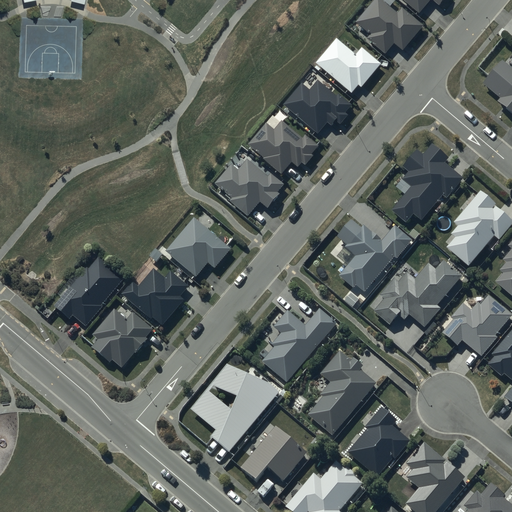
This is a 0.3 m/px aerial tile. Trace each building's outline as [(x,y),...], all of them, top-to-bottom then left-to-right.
[(400,15),(382,0),(377,0),(358,23),(373,35),(369,39),(388,55),(397,45),(405,51),(426,27),(405,9),(400,15)] [(404,0),(421,14),(432,0),(433,0),(441,6),(445,0),(404,0)] [(357,55),(338,39),(317,64),(353,94),(360,86),(363,88),(383,65),(363,48),(357,55)] [(511,69),(501,61),(481,85),(498,99),(496,102),(511,114),(511,69)] [(312,91),(304,84),(285,106),(319,135),(329,123),(334,127),(338,122),(342,125),(350,116),(347,113),(353,106),(340,95),(338,97),(320,81),(312,91)] [(304,139),(283,121),(275,130),(268,124),(250,146),(265,159),(265,160),(283,175),(294,162),(300,167),(303,163),(307,165),(315,156),(313,154),(320,147),(306,136),(304,139)] [(448,159),(431,145),(422,156),(416,150),(402,168),(408,173),(402,181),(411,188),(391,212),(405,224),(412,215),(421,222),(441,197),(446,200),(463,179),(444,164),(448,159)] [(270,178),(249,161),(240,171),(233,165),(216,185),(234,200),(232,202),(250,217),(262,203),(269,209),(281,194),(279,193),(285,186),(272,175),(270,178)] [(469,267),(494,237),(499,241),(511,225),(511,220),(495,207),(496,205),(480,192),(453,224),(457,227),(450,235),(454,238),(446,248),(469,267)] [(231,248),(194,217),(166,251),(196,276),(208,263),(214,268),(231,248)] [(411,241),(394,227),(382,242),(362,225),(359,229),(350,221),(336,237),(345,245),(343,248),(355,257),(338,277),(353,289),(356,285),(365,293),(394,258),(396,260),(411,241)] [(511,242),(508,248),(511,250),(503,261),(506,264),(500,272),(503,274),(495,284),(511,297),(511,242)] [(124,280),(99,258),(89,270),(88,269),(55,307),(70,320),(73,316),(86,328),(104,308),(102,306),(124,280)] [(462,276),(443,260),(434,270),(427,264),(414,279),(406,273),(397,283),(393,280),(379,296),(383,300),(373,312),(390,327),(399,316),(404,321),(409,315),(424,328),(440,308),(437,306),(462,276)] [(164,277),(153,269),(138,287),(131,282),(121,294),(161,327),(184,299),(180,296),(189,285),(170,270),(164,277)] [(511,317),(487,297),(480,306),(477,304),(470,312),(462,305),(450,319),(453,322),(442,334),(457,347),(461,342),(480,358),(497,339),(494,337),(511,317)] [(154,330),(134,313),(128,320),(115,310),(93,336),(99,341),(93,348),(111,363),(114,360),(124,369),(137,353),(138,354),(149,340),(147,339),(154,330)] [(287,384),(336,324),(318,310),(305,326),(287,311),(273,328),(281,334),(271,346),(274,348),(261,363),(287,384)] [(511,331),(491,356),(493,358),(487,366),(500,378),(502,375),(511,382),(511,387),(503,399),(511,405),(511,331)] [(332,437),(375,385),(359,371),(362,367),(352,359),(350,362),(339,353),(320,376),(329,384),(320,396),(324,399),(308,418),(332,437)] [(227,365),(189,411),(216,433),(210,439),(229,455),(279,394),(268,385),(227,365)] [(367,431),(348,453),(376,477),(392,458),(394,460),(410,442),(391,426),(395,421),(381,409),(364,429),(367,431)] [(239,469),(255,482),(266,470),(283,483),(307,454),(275,427),(239,469)] [(417,489),(404,505),(412,511),(435,511),(464,478),(446,463),(443,467),(441,465),(444,461),(423,444),(405,465),(412,471),(405,479),(417,489)] [(284,508),(289,511),(339,511),(362,485),(354,478),(356,476),(345,468),(344,470),(335,463),(320,481),(313,474),(284,508)] [(511,511),(511,507),(502,499),(504,496),(490,484),(480,496),(476,493),(464,508),(468,511),(467,511),(511,511)]
